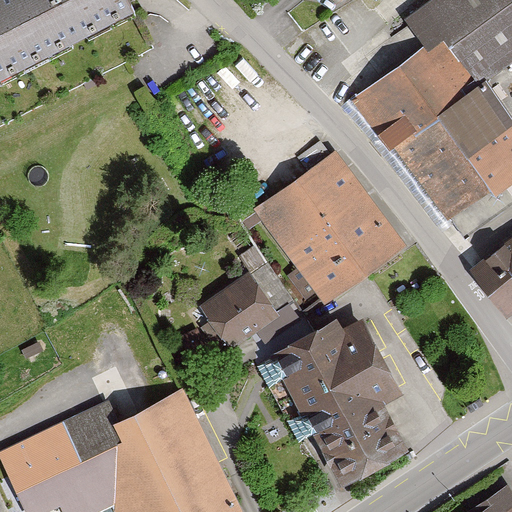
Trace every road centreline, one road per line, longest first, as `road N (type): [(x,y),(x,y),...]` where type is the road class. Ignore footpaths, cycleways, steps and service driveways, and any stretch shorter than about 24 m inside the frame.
road 1 (tertiary): [(212,0),(350,139),(511,347)]
road 2 (secondary): [(382,511),(506,428)]
